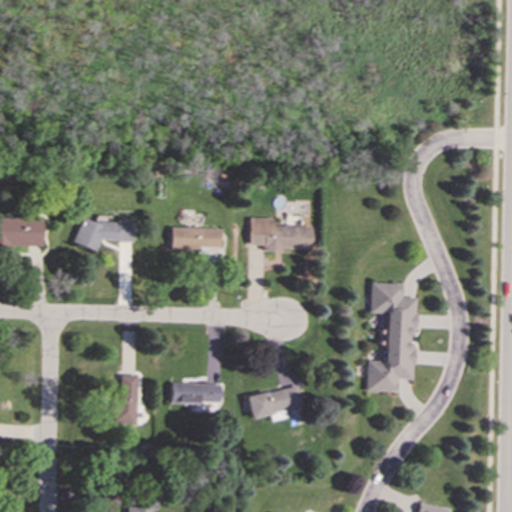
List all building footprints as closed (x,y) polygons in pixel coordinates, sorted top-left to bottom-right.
[(0,245),(40,246),(40,218),(0,217),(0,245)] [(310,226),(271,226),(272,218),(248,218),(247,245),(261,245),(261,249),(310,250),(310,226)] [(131,221),(75,220),(75,246),(96,246),(96,240),(131,241),(131,221)] [(217,250),(218,228),(165,226),(165,249),(217,250)] [(363,391),(394,392),(395,379),(409,380),(411,334),(413,334),(414,297),(399,297),(400,283),(368,282),(367,312),(378,312),(377,360),(364,360),(363,391)] [(135,375),(113,374),(111,423),(133,423),(135,375)] [(167,401),(219,403),(219,384),(168,382),(167,401)] [(244,396),(249,418),(267,414),(269,421),(284,417),(282,409),(300,405),(295,384),(244,396)] [(149,511),(149,508),(154,508),(154,492),(139,492),(139,505),(124,505),(124,511),(149,511)] [(446,511),(447,508),(417,503),(415,511),(446,511)]
